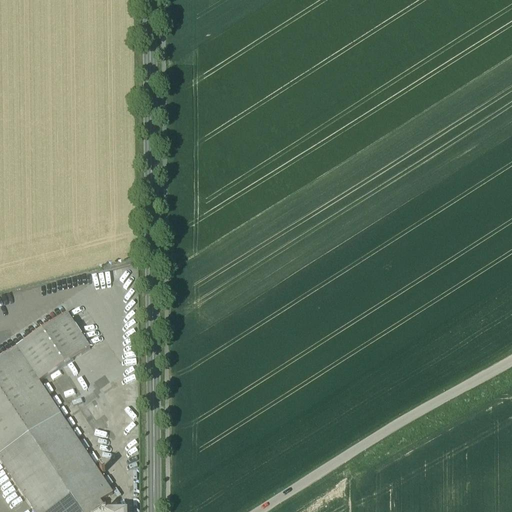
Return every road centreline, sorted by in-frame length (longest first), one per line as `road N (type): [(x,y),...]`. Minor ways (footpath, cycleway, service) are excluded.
road 1 (tertiary): [(154,511),(149,0)]
road 2 (unclassified): [(511,360),(261,511)]
